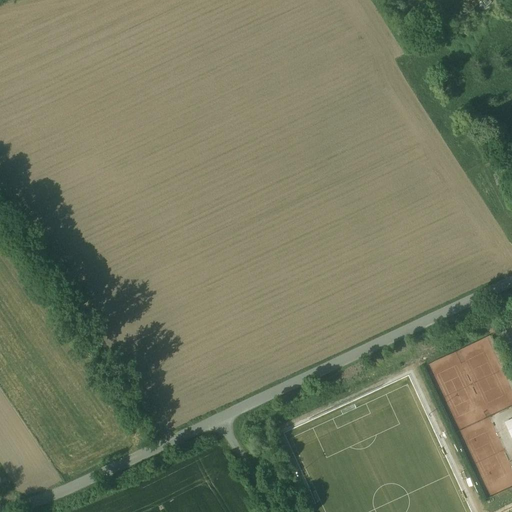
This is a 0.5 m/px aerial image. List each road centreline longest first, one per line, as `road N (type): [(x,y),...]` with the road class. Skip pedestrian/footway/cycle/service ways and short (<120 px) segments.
road 1 (residential): [(511,281),(218,420)]
road 2 (residential): [(218,420),(5,511)]
